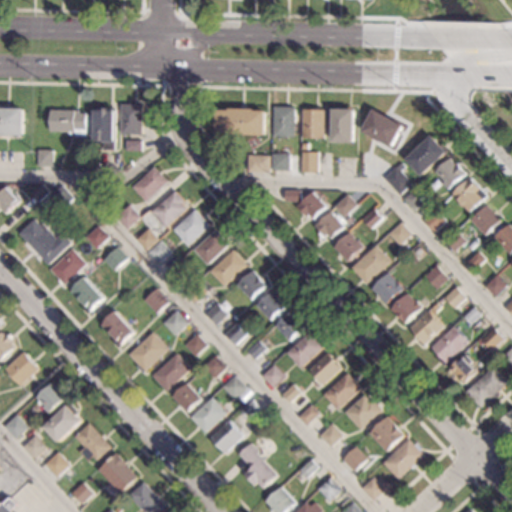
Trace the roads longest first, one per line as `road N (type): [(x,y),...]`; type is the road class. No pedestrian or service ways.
road 1 (residential): [(475,457),(184,135),(177,69)]
road 2 (secondary): [(0,68),(431,77)]
road 3 (secondary): [(418,39),(0,28)]
road 4 (residential): [(222,511),(0,271)]
road 5 (residential): [(511,424),(416,511)]
